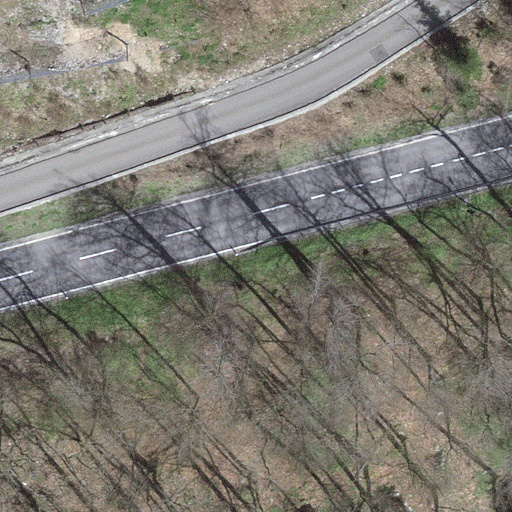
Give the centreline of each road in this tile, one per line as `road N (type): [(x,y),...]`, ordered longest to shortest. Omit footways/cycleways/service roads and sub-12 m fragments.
road 1 (secondary): [(511,147),(0,280)]
road 2 (unclassified): [(0,196),(288,95),(363,61),(453,0)]
